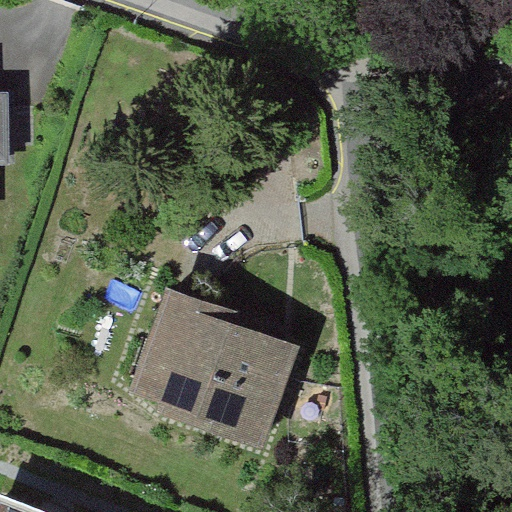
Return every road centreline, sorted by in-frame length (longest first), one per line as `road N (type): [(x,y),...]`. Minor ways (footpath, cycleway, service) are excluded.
road 1 (residential): [(385,511),(345,77)]
road 2 (unclassified): [(160,0),(345,77)]
road 3 (unclassified): [(345,77),(452,80),(511,71)]
